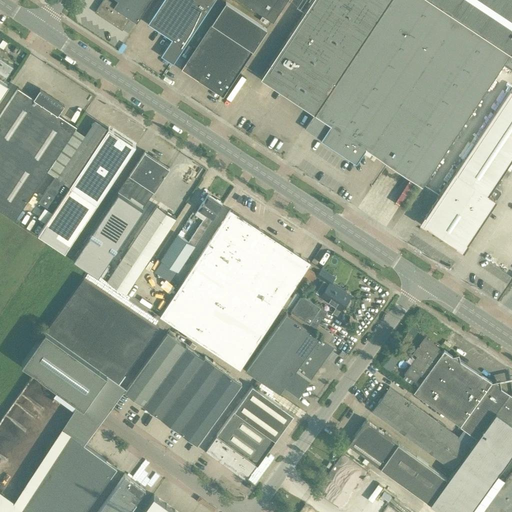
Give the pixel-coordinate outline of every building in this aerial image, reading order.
[(129,17),(136,22),(137,22),(151,0),(117,0),(115,4),(108,0),(103,0),(96,12),(122,29),(129,17)] [(173,63),(214,0),(163,0),(148,23),(172,39),(168,44),(166,43),(163,47),(166,48),(161,55),(173,63)] [(241,0),(273,20),(286,0),(241,0)] [(511,0),(312,0),(261,77),(331,124),(321,138),(356,161),(365,147),(422,184),(503,63),(511,68),(511,53),(509,52),(511,47),(511,0)] [(223,96),(253,50),(267,29),(225,1),(183,66),(199,77),(198,79),(223,96)] [(266,24),(269,20),(262,15),(259,19),(266,24)] [(0,95),(8,83),(3,80),(6,75),(13,65),(0,56),(0,95)] [(8,102),(0,114),(0,209),(14,219),(15,219),(16,218),(47,170),(75,128),(77,126),(59,114),(58,113),(56,112),(62,104),(41,90),(35,98),(34,97),(18,87),(8,102)] [(501,187),(495,183),(511,157),(511,89),(510,88),(424,218),(425,225),(438,233),(442,233),(445,235),(446,239),(459,247),(466,246),(496,199),(496,196),(499,195),(502,190),(501,187)] [(69,185),(97,203),(136,146),(107,127),(69,185)] [(144,150),(117,191),(143,208),(169,167),(144,150)] [(52,210),(69,185),(56,176),(39,201),(52,210)] [(79,230),(97,203),(69,185),(52,210),(51,211),(45,222),(37,234),(65,253),(79,230)] [(117,191),(74,259),(98,275),(110,257),(143,208),(117,191)] [(178,234),(161,259),(161,260),(176,270),(178,270),(222,203),(208,194),(198,208),(198,209),(195,213),(203,219),(189,241),(178,234)] [(156,205),(106,280),(126,294),(176,218),(156,205)] [(45,222),(51,211),(44,207),(38,217),(45,222)] [(230,209),(160,316),(240,369),(288,295),(292,290),(310,262),(230,209)] [(334,277),(321,269),(317,275),(324,280),(315,293),(324,298),(323,299),(328,303),(329,301),(336,306),(340,309),(341,309),(341,308),(343,309),(348,302),(346,301),(350,295),(330,282),(334,277)] [(106,374),(118,382),(125,373),(157,329),(158,327),(121,302),(83,277),(41,335),(22,362),(35,372),(61,390),(79,403),(83,406),(106,374)] [(295,292),(292,290),(288,295),(292,297),(285,307),(315,327),(326,310),(296,290),(295,292)] [(285,313),(281,319),(245,369),(279,392),(284,385),(298,395),(310,379),(310,380),(313,375),(334,346),(286,312),(285,313)] [(186,345),(185,345),(167,332),(124,391),(197,444),(242,382),(205,355),(203,358),(186,345)] [(405,374),(403,378),(411,383),(413,380),(415,381),(420,375),(424,377),(413,392),(476,437),(496,411),(511,422),(511,394),(501,387),(500,382),(496,380),(492,381),(458,359),(457,354),(454,355),(452,355),(444,349),(441,352),(438,350),(439,348),(424,337),(413,353),(417,356),(404,373),(405,374)] [(205,451),(242,477),(245,479),(256,463),(257,464),(293,414),(252,385),(216,434),(217,435),(205,451)] [(389,387),(372,411),(371,411),(452,469),(469,444),(389,387)] [(430,502),(443,511),(468,511),(496,474),(511,452),(511,422),(496,411),(476,437),(471,445),(448,476),(430,502)] [(348,444),(428,501),(446,477),(365,419),(348,444)] [(70,434),(22,507),(20,509),(24,511),(83,511),(116,467),(112,464),(110,467),(104,463),(106,460),(70,434)] [(511,474),(511,472),(510,471),(481,511),(511,511),(511,475),(511,474)] [(125,474),(123,476),(96,511),(128,511),(145,489),(125,474)] [(0,511),(24,511),(20,509),(22,507),(0,490),(0,511)] [(177,511),(153,494),(140,511),(177,511)]
